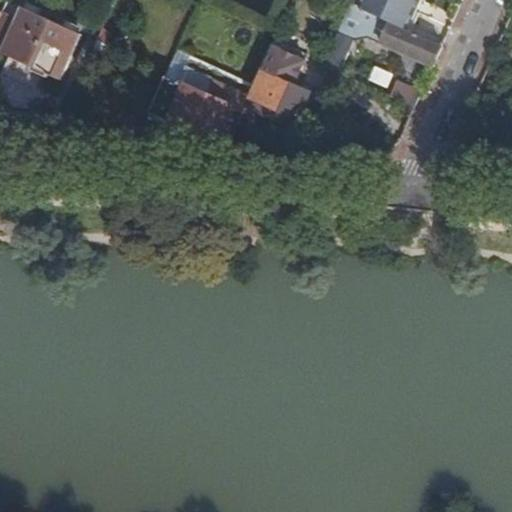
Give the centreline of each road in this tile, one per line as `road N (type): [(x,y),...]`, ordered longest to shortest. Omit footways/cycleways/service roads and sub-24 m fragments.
road 1 (residential): [(0,179),(405,192)]
road 2 (residential): [(405,192),(490,0)]
